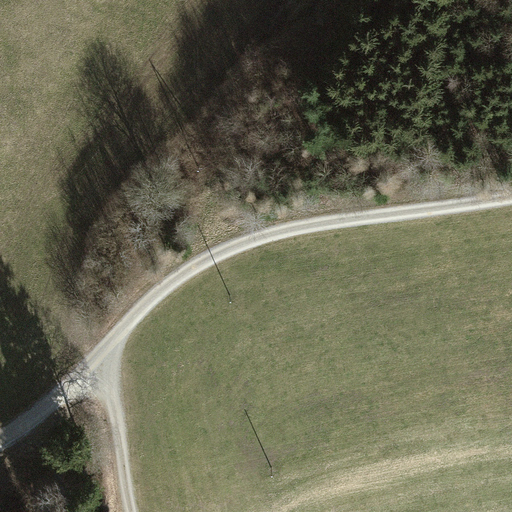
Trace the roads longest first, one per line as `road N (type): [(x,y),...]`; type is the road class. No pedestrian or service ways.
road 1 (track): [(511,198),(325,222),(250,241),(183,275),(100,353)]
road 2 (track): [(100,353),(121,423),(130,511)]
road 3 (track): [(100,353),(31,424),(0,442)]
